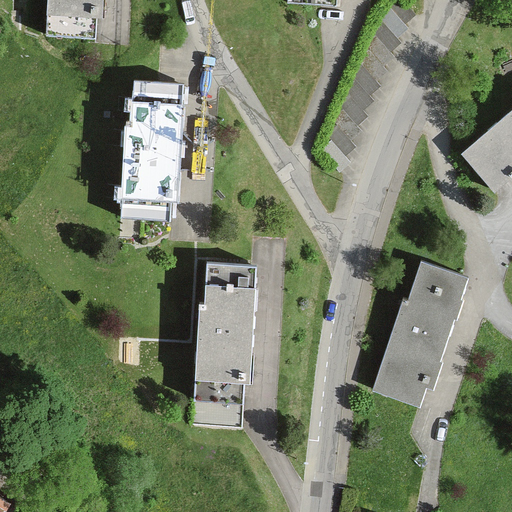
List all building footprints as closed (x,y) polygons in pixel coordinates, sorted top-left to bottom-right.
[(101,21),(101,0),(41,0),(41,39),(93,40),(94,21),(101,21)] [(178,204),(181,86),(130,85),(129,123),(120,123),(118,222),(170,223),(171,204),(178,204)] [(511,185),(511,106),(458,156),(494,194),(508,181),(511,185)] [(430,392),(469,281),(421,264),(408,300),(400,297),(367,390),(416,408),(423,389),(430,392)] [(250,386),(254,268),(203,266),(202,305),(193,304),(190,425),(243,427),(244,385),(250,386)] [(0,511),(1,511),(11,497),(0,491),(0,511)]
